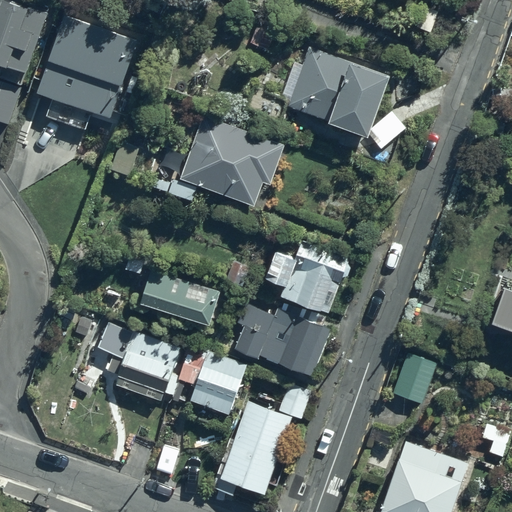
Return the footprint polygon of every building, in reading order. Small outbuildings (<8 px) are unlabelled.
[(0,114),(10,118),(22,83),(44,17),(28,11),(29,8),(5,0),(1,0),(1,3),(0,2),(0,114)] [(110,106),(138,29),(66,3),(39,79),(55,85),(47,107),(86,121),(93,100),(110,106)] [(370,117),(391,58),(351,44),(349,52),(309,38),(302,58),(293,55),(281,91),(290,94),(288,98),(342,116),(344,108),(370,117)] [(406,120),(392,103),(366,124),(380,141),(406,120)] [(203,107),(180,169),(253,194),(262,170),(271,173),(284,135),(203,107)] [(161,169),(157,180),(192,193),(197,179),(173,171),(172,173),(161,169)] [(266,256),(269,257),(266,265),(287,272),(281,288),(329,304),(340,271),(344,272),(346,264),(349,265),(351,257),(348,256),(350,249),(301,232),(296,246),(277,239),(273,247),(270,245),(266,256)] [(151,259),(141,292),(210,313),(219,279),(151,259)] [(313,371),(330,327),(322,323),(324,319),(284,303),(281,309),(276,307),(274,312),(244,301),(237,319),(245,322),(235,347),(257,355),(259,350),(313,371)] [(166,383),(181,340),(107,316),(98,338),(113,343),(107,362),(118,366),(115,376),(161,390),(164,382),(166,383)] [(250,356),(197,339),(195,344),(186,341),(184,348),(186,349),(179,370),(196,376),(191,391),(230,404),(239,378),(242,379),(250,356)] [(422,395),(437,356),(408,345),(394,384),(422,395)] [(266,480),(292,407),(302,411),(311,385),(288,377),(279,403),(249,392),(233,437),(228,435),(218,463),(266,480)] [(510,425),(486,417),(482,430),(493,433),(490,443),(503,447),(510,425)] [(373,511),(447,511),(468,454),(405,433),(380,500),(379,500),(373,511)]
